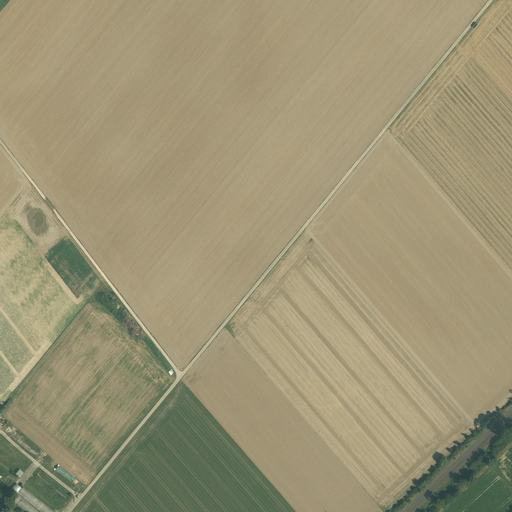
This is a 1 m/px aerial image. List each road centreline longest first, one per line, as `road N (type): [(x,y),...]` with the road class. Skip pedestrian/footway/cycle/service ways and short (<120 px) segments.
road 1 (unclassified): [(68,511),(490,0)]
road 2 (track): [(178,378),(0,138)]
road 3 (track): [(178,378),(293,511)]
